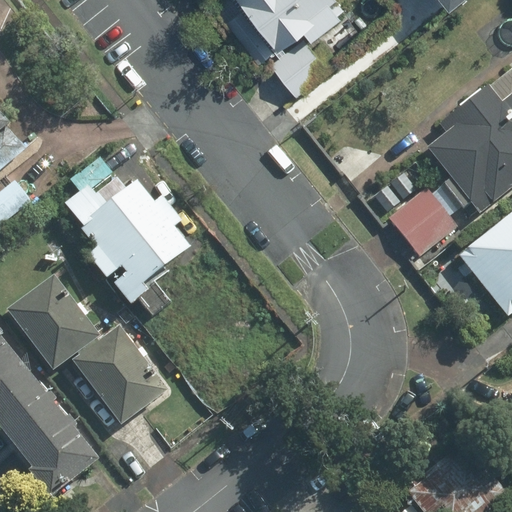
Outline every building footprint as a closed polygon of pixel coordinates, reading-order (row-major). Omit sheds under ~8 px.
[(254,0),(273,18),(289,45),(314,26),(321,35),(351,12),(342,0),(254,0)] [(452,131),(433,145),(458,178),(452,182),(469,204),(475,200),(484,211),(511,190),(511,71),(445,121),(452,131)] [(0,166),(20,149),(6,132),(7,131),(0,122),(0,166)] [(12,180),(0,190),(0,219),(27,197),(12,180)] [(79,229),(93,247),(84,254),(105,280),(119,269),(124,275),(111,285),(129,307),(146,293),(141,287),(190,249),(173,228),(181,222),(161,197),(153,203),(135,181),(103,206),(86,186),(64,204),(82,227),(79,229)] [(393,217),(425,255),(460,227),(429,188),(393,217)] [(511,216),(465,253),(511,312),(511,216)] [(53,275),(5,310),(51,373),(99,338),(53,275)] [(119,326),(70,362),(120,428),(169,391),(119,326)] [(0,431),(30,470),(26,473),(48,502),(99,462),(0,336),(0,431)] [(471,437),(405,482),(426,511),(484,511),(511,494),(471,437)]
